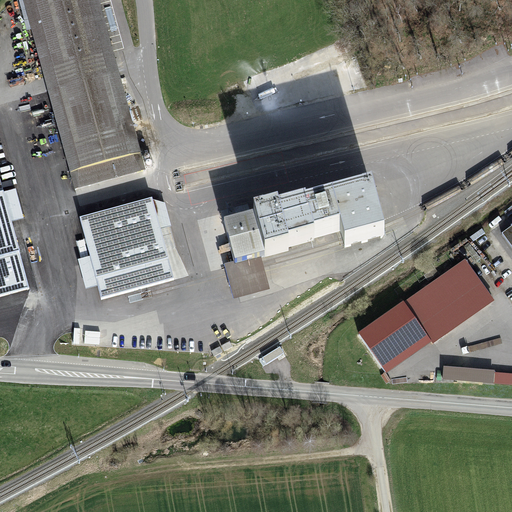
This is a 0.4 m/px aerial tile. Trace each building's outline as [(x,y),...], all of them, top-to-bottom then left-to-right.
[(145,170),(95,0),(25,0),(80,189),(145,170)] [(0,295),(28,287),(0,182),(0,295)] [(381,193),(286,215),(295,252),(345,240),(346,248),(391,237),(381,193)] [(152,197),(79,217),(101,297),(174,277),(152,197)] [(222,213),(235,266),(263,259),(268,258),(259,219),(256,205),(222,213)] [(286,212),(259,219),(268,258),(295,252),(286,215),(286,212)] [(235,266),(225,268),(233,299),(271,288),(263,259),(235,266)] [(466,259),(358,334),(383,369),(429,337),(432,342),(494,298),(466,259)] [(280,347),(262,358),(266,365),(284,354),(280,347)] [(511,373),(495,372),(494,383),(511,384),(511,373)]
